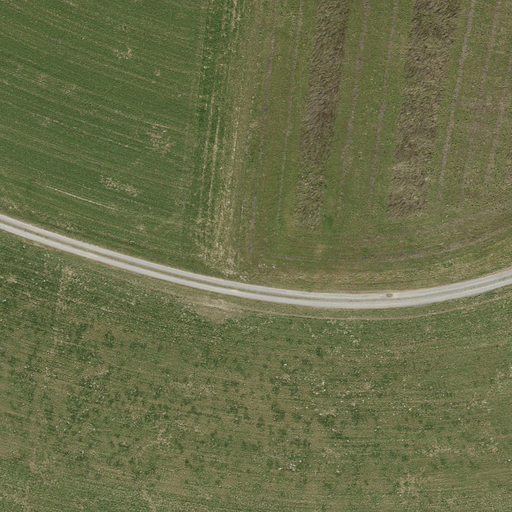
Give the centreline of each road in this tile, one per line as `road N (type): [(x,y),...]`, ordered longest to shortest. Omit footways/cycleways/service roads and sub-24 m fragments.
road 1 (track): [(0,220),(160,276),(274,296),(447,293),(511,276)]
road 2 (track): [(41,235),(0,368)]
